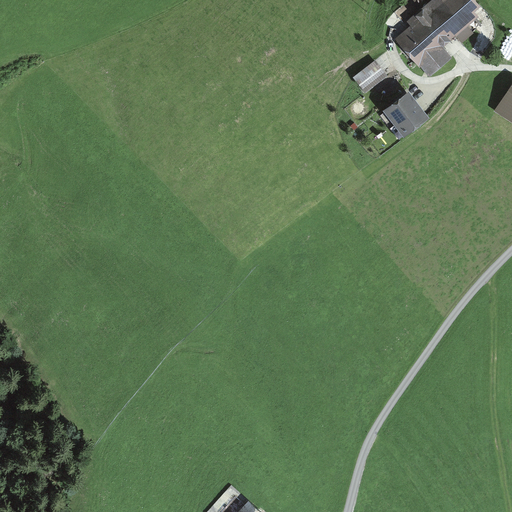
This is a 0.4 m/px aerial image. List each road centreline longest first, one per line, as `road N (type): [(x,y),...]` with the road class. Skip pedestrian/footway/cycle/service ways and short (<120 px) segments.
road 1 (unclassified): [(511,252),(454,314),(385,411),(347,511)]
road 2 (track): [(469,68),(430,124),(259,246)]
